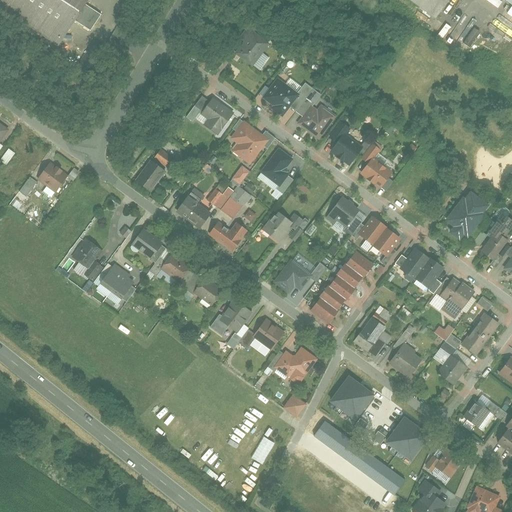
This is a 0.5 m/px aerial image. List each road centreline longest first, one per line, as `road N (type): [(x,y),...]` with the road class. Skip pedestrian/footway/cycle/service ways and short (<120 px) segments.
road 1 (residential): [(440,421),(85,159)]
road 2 (residential): [(156,45),(511,303)]
road 3 (primary): [(0,350),(200,511)]
road 4 (residential): [(156,45),(85,159)]
